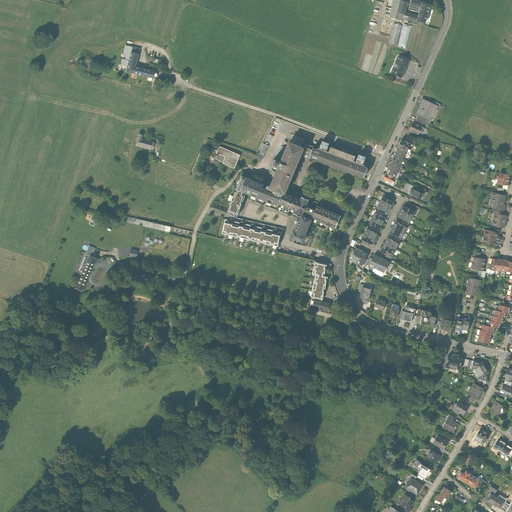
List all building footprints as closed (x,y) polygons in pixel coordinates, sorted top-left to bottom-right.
[(393,0),(389,17),(396,19),(403,21),(404,17),(405,13),(407,0),(393,0)] [(430,4),(413,0),(412,0),(411,5),(420,8),(418,16),(405,13),(404,17),(426,23),(430,4)] [(389,43),(396,45),(401,26),(394,24),(389,43)] [(404,26),(399,45),(406,48),(411,28),(404,26)] [(131,47),(125,45),(119,69),(125,71),(130,52),(131,47)] [(134,66),(137,54),(130,52),(125,71),(151,78),(153,72),(153,71),(134,66)] [(398,56),(391,73),(402,78),(409,61),(398,56)] [(107,69),(108,60),(85,58),(84,73),(88,74),(89,67),(107,69)] [(417,114),(419,115),(431,121),(438,107),(433,104),(422,99),(419,105),(421,106),(417,114)] [(428,127),(431,121),(419,115),(416,120),(428,127)] [(422,126),(413,122),(410,130),(412,131),(411,133),(415,135),(416,133),(418,134),(422,126)] [(142,135),(137,134),(135,146),(149,149),(150,142),(151,141),(141,139),(142,135)] [(402,139),(399,147),(407,151),(410,143),(402,139)] [(277,167),(269,187),(283,192),(285,193),(295,167),(301,153),(304,146),(288,140),(280,160),(273,157),(270,164),(277,167)] [(363,178),(367,167),(364,166),(365,164),(363,163),(366,156),(359,153),(356,161),(354,160),(355,155),(331,146),(329,151),(326,150),(329,143),(322,140),(319,148),(318,147),(317,148),(313,147),(312,150),(304,146),(301,153),(306,155),(310,156),(310,157),(363,178)] [(263,143),(258,153),(263,155),(268,146),(263,143)] [(240,155),(219,147),(217,151),(211,149),(208,156),(223,163),(223,164),(235,169),(240,155)] [(399,147),(395,155),(404,159),(407,151),(399,147)] [(400,167),(404,159),(395,155),(391,163),(400,167)] [(402,168),(400,167),(391,163),(389,168),(400,173),(402,168)] [(389,168),(386,174),(394,177),(397,179),(400,173),(389,168)] [(511,175),(500,173),(499,177),(497,176),(496,180),(498,180),(497,183),(503,185),(508,186),(511,175)] [(393,181),(394,177),(386,174),(383,180),(391,183),(393,181)] [(266,186),(242,176),(236,189),(247,193),(248,194),(256,197),(266,201),(277,205),(278,203),(283,192),(269,187),(266,186)] [(242,205),(247,193),(236,189),(227,212),(237,216),(242,205)] [(409,194),(421,199),(423,194),(417,191),(411,189),(410,192),(409,194)] [(300,199),(285,193),(283,192),(278,203),(283,205),(289,207),(293,209),(296,210),(294,213),(301,216),(305,207),(308,199),(301,197),(300,199)] [(506,196),(492,193),(491,198),(492,198),(491,203),(494,203),(493,207),(494,207),(494,210),(502,212),(504,212),(506,206),(504,205),(506,196)] [(383,196),(380,202),(391,208),(394,202),(383,196)] [(388,213),(391,208),(380,202),(377,207),(388,213)] [(317,206),(315,211),(312,218),(326,223),(325,225),(329,226),(330,225),(335,227),(340,216),(317,206)] [(404,206),(401,211),(412,217),(414,212),(404,206)] [(312,218),(315,211),(305,207),(301,216),(299,220),(296,228),(295,231),(293,230),(292,234),(290,237),(306,244),(308,239),(310,234),(306,232),(310,223),(312,218)] [(409,222),(412,217),(401,211),(398,216),(409,222)] [(374,213),(372,218),(383,224),(385,219),(374,213)] [(507,216),(501,215),(495,213),(492,225),(505,228),(507,216)] [(380,229),(383,224),(372,218),(369,224),(380,229)] [(187,231),(135,219),(134,225),(170,233),(171,232),(186,235),(187,231)] [(225,220),(222,233),(228,235),(230,224),(227,223),(228,220),(225,220)] [(228,235),(233,236),(237,222),(234,222),(233,225),(230,224),(228,235)] [(396,223),(393,228),(403,233),(406,228),(396,223)] [(239,237),(244,239),(248,225),(245,224),(244,227),(241,226),(239,237)] [(250,240),(255,241),(259,227),(256,227),(255,230),(252,229),(250,240)] [(255,241),(261,242),(264,231),(261,231),(261,228),(259,227),(255,241)] [(401,238),(403,233),(393,228),(391,233),(401,238)] [(261,242),(267,244),(270,230),(267,229),(267,232),(264,231),(261,242)] [(367,229),(364,234),(374,239),(377,234),(367,229)] [(267,244),(272,245),(275,234),(272,233),(273,231),(270,230),(267,244)] [(486,230),(484,237),(500,240),(500,237),(498,237),(499,233),(493,231),(486,230)] [(272,245),(278,246),(280,236),(281,233),(279,232),(278,235),(275,234),(272,245)] [(372,244),(374,239),(364,234),(362,239),(372,244)] [(499,243),(500,240),(484,237),(483,243),(496,246),(497,243),(499,243)] [(388,239),(385,244),(395,249),(398,244),(388,239)] [(393,254),(395,249),(385,244),(382,249),(393,254)] [(88,246),(85,255),(89,257),(93,248),(88,246)] [(128,256),(136,258),(138,250),(130,248),(128,256)] [(352,260),(357,262),(362,252),(356,249),(353,254),(355,254),(352,260)] [(367,255),(362,252),(357,262),(362,264),(367,255)] [(89,257),(85,255),(80,266),(83,268),(79,277),(77,276),(72,286),(81,290),(95,259),(89,257)] [(369,266),(374,268),(379,258),(374,255),(369,266)] [(474,257),(473,263),(485,265),(486,260),(480,258),(474,257)] [(389,263),(379,258),(374,268),(385,271),(389,263)] [(314,268),(325,270),(326,264),(315,262),(314,268)] [(483,271),(485,265),(473,263),(471,269),(483,271)] [(313,273),(316,274),(324,276),(325,270),(314,268),(313,273)] [(315,280),(327,282),(328,277),(324,276),(316,274),(315,280)] [(482,281),(470,278),(470,280),(469,280),(466,292),(467,292),(466,294),(474,296),(475,293),(477,294),(479,285),(480,286),(482,281)] [(314,285),(325,288),(327,282),(315,280),(314,285)] [(312,291),(324,294),(325,288),(314,285),(312,291)] [(371,290),(363,288),(361,294),(360,298),(368,300),(371,290)] [(314,299),(322,300),(324,294),(312,291),(311,298),(314,299)] [(328,311),(330,302),(322,300),(314,299),(312,308),(328,311)] [(386,302),(377,299),(375,307),(383,310),(386,302)] [(393,304),(392,305),(391,307),(389,316),(396,318),(397,315),(398,316),(399,311),(398,310),(399,307),(399,306),(393,304)] [(499,305),(498,311),(506,313),(509,313),(510,308),(499,305)] [(421,324),(429,326),(431,316),(432,313),(423,310),(421,317),(422,317),(421,324)] [(505,318),(506,313),(498,311),(495,310),(494,315),(503,318),(505,318)] [(403,320),(411,322),(413,314),(405,312),(403,320)] [(502,323),(503,318),(494,315),(492,315),(491,321),(501,323),(502,323)] [(436,318),(431,316),(429,326),(434,327),(436,320),(437,318),(436,318)] [(461,331),(462,329),(464,320),(458,318),(455,329),(461,331)] [(464,318),(464,320),(462,329),(468,331),(470,320),(464,318)] [(442,319),(440,329),(449,331),(452,321),(442,319)] [(499,329),(501,323),(491,321),(490,320),(489,326),(494,327),(499,329)] [(326,330),(338,333),(339,324),(328,322),(326,330)] [(493,333),(494,327),(489,326),(484,325),(482,330),(491,333),(493,333)] [(489,344),(490,338),(479,335),(478,341),(489,344)] [(462,359),(449,356),(446,368),(450,369),(450,367),(460,369),(462,359)] [(489,372),(483,363),(472,361),(470,368),(475,370),(479,377),(479,380),(485,383),(486,384),(489,372)] [(434,379),(440,370),(437,368),(432,378),(434,379)] [(500,392),(511,396),(511,393),(511,389),(510,389),(511,381),(511,379),(506,378),(503,386),(502,385),(500,392)] [(467,394),(471,397),(477,400),(484,389),(474,383),(467,394)] [(463,401),(459,399),(454,408),(461,412),(460,414),(463,415),(467,408),(461,405),(463,401)] [(500,404),(496,402),(490,411),(498,416),(503,407),(500,405),(500,404)] [(449,415),(442,427),(452,433),(458,424),(452,421),(454,418),(449,415)] [(490,434),(481,429),(476,436),(482,440),(481,442),(484,443),(490,434)] [(448,442),(437,436),(433,444),(440,448),(444,450),(448,442)] [(497,449),(501,451),(505,443),(498,439),(493,448),(497,450),(497,449)] [(511,447),(505,443),(501,451),(504,453),(503,454),(507,456),(508,453),(511,448),(511,447)] [(441,456),(430,450),(426,458),(436,464),(438,461),(441,456)] [(471,457),(466,453),(462,459),(468,463),(471,457)] [(413,464),(420,471),(418,475),(418,476),(417,478),(423,481),(424,479),(430,470),(423,466),(417,460),(413,464)] [(457,478),(469,485),(473,478),(470,477),(471,475),(465,471),(464,474),(461,472),(457,478)] [(476,481),(473,478),(469,485),(475,489),(476,487),(479,482),(476,481)] [(411,479),(405,489),(417,496),(423,486),(415,481),(411,479)] [(480,481),(479,482),(476,487),(482,490),(483,489),(487,482),(481,479),(480,481)] [(489,494),(490,495),(493,496),(494,494),(495,495),(497,491),(491,487),(488,492),(490,493),(489,494)] [(444,488),(437,499),(444,504),(451,492),(444,488)] [(411,498),(405,495),(402,499),(405,501),(404,503),(402,502),(400,506),(405,508),(410,511),(412,508),(410,507),(413,502),(410,500),(411,498)] [(487,501),(494,505),(498,499),(493,496),(490,495),(487,501)] [(464,501),(456,496),(453,501),(461,506),(464,501)] [(504,503),(498,499),(494,505),(500,509),(504,503)]
